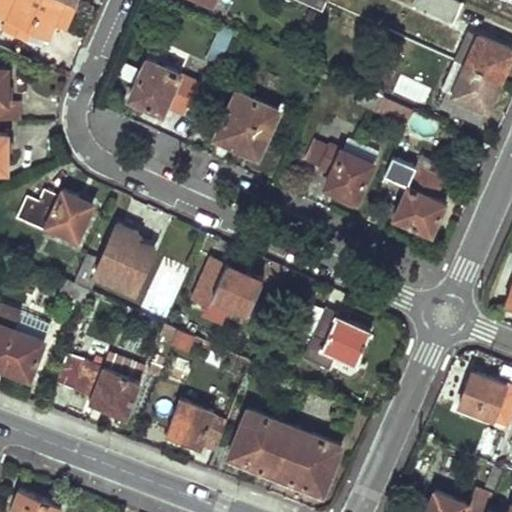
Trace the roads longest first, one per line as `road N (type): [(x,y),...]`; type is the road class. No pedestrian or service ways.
road 1 (residential): [(116,0),(76,89),(75,128),(97,160),(444,317)]
road 2 (tertiary): [(231,511),(0,423)]
road 3 (residential): [(357,511),(444,317)]
road 4 (residential): [(444,317),(511,163)]
